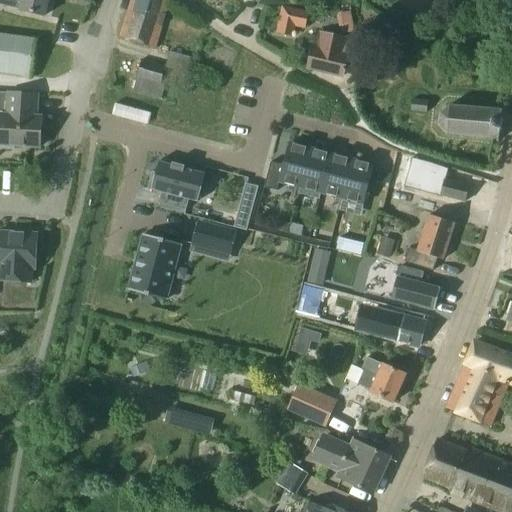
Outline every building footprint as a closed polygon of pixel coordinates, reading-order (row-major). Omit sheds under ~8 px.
[(0,0),(0,74),(30,79),(36,40),(0,34),(0,0),(10,0),(9,6),(20,8),(19,10),(45,16),(48,0),(0,0)] [(154,49),(169,0),(131,0),(119,38),(154,49)] [(309,12),(282,6),(276,33),(294,37),(296,28),(305,30),(309,12)] [(352,13),(337,15),(341,35),(355,33),(352,13)] [(308,69),(343,77),(344,73),(348,51),(350,41),(315,33),(308,69)] [(179,89),(184,73),(187,74),(191,58),(170,51),(165,66),(142,59),(133,92),(161,100),(165,85),(179,89)] [(348,51),(344,73),(352,75),(354,52),(348,51)] [(37,95),(0,92),(0,148),(13,149),(14,146),(40,147),(42,117),(36,117),(37,95)] [(428,101),(412,99),(411,111),(426,113),(428,101)] [(150,125),(154,113),(116,102),(113,114),(150,125)] [(501,111),(450,106),(440,114),(439,125),(446,134),(498,139),(501,111)] [(300,188),(311,149),(289,144),(283,166),(271,163),(264,188),(277,192),(280,182),(300,188)] [(331,155),(311,149),(300,188),(321,193),(331,155)] [(352,160),(331,155),(321,193),(342,199),(352,160)] [(374,166),(352,160),(342,199),(364,205),(374,166)] [(196,202),(204,174),(184,168),(185,166),(173,163),(172,165),(159,162),(156,173),(152,172),(147,189),(161,193),(158,204),(186,211),(189,200),(196,202)] [(439,174),(409,166),(404,187),(465,202),(469,185),(438,177),(439,174)] [(378,181),(388,184),(391,175),(381,172),(378,181)] [(254,202),(256,194),(258,187),(256,187),(246,184),(242,198),(254,202)] [(455,223),(429,215),(418,251),(409,249),(405,262),(433,271),(437,259),(443,260),(455,223)] [(299,234),(302,222),(291,220),(288,232),(299,234)] [(279,222),(277,231),(286,233),(288,224),(279,222)] [(193,245),(229,254),(235,232),(199,223),(193,245)] [(37,235),(0,232),(0,281),(34,283),(37,235)] [(178,245),(141,236),(128,293),(166,301),(178,245)] [(381,238),(377,249),(390,254),(394,242),(381,238)] [(316,249),(308,282),(322,285),(330,252),(316,249)] [(434,309),(433,310),(435,310),(440,288),(439,288),(439,289),(421,284),(424,272),(401,266),(392,298),(434,309)] [(373,310),(367,333),(418,346),(425,323),(373,310)] [(511,356),(474,341),(465,364),(446,409),(490,427),(509,382),(511,383),(511,356)] [(370,393),(393,403),(406,375),(368,358),(356,385),(371,392),(370,393)] [(130,371),(133,379),(146,372),(143,365),(130,371)] [(217,374),(205,372),(201,389),(213,392),(217,374)] [(338,401),(299,384),(287,411),(325,428),(338,401)] [(187,429),(210,436),(214,420),(191,414),(187,429)] [(350,445),(324,433),(311,461),(338,473),(336,477),(374,494),(391,457),(353,440),(350,445)] [(465,454),(436,443),(422,479),(464,495),(463,498),(494,510),(495,509),(503,511),(510,511),(511,511),(511,468),(466,451),(465,454)] [(304,511),(348,511),(335,506),(333,511),(309,501),(304,511)]
